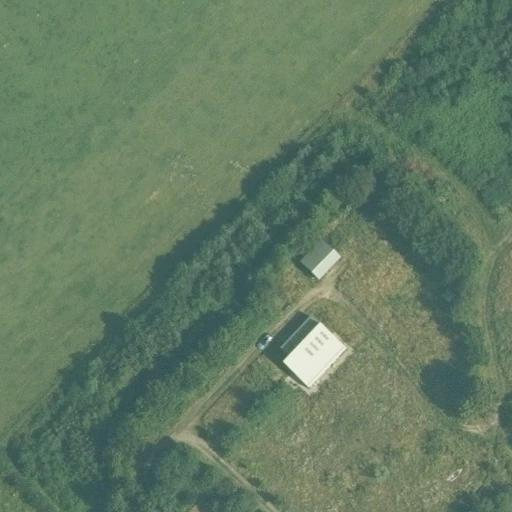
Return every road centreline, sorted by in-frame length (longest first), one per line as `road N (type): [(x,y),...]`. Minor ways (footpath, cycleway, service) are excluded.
road 1 (track): [(501,411),(475,430),(439,410),(329,284),(185,423)]
road 2 (track): [(350,108),(458,170),(487,221),(492,256)]
road 3 (track): [(492,256),(486,310),(501,411)]
road 4 (track): [(185,423),(274,511)]
